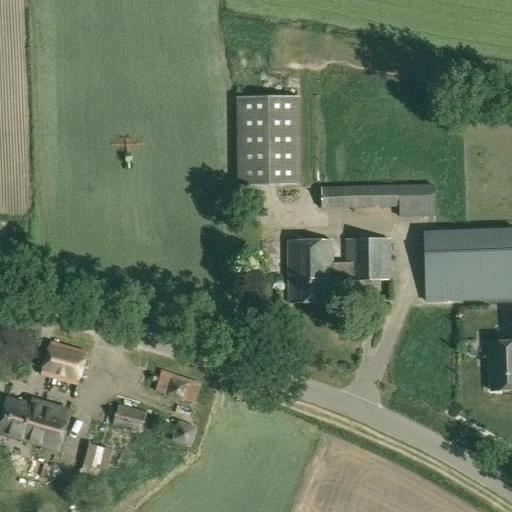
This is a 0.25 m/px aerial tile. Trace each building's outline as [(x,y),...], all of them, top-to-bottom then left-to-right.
[(237,95),(239,187),(299,186),(297,94),(237,95)] [(400,209),(400,218),(436,218),(435,186),(322,188),(323,210),(400,209)] [(511,230),(423,233),(425,302),(511,298),(511,230)] [(287,242),(288,304),(338,303),(338,281),(390,280),(389,240),(346,241),(346,271),(332,271),(332,241),(287,242)] [(489,343),(491,392),(511,390),(511,316),(509,317),(510,343),(489,343)] [(42,376),(77,385),(86,353),(51,343),(42,376)] [(155,392),(194,404),(200,385),(161,373),(155,392)] [(0,422),(0,433),(58,450),(70,411),(32,400),(30,406),(7,399),(0,422)] [(113,426),(142,434),(147,414),(119,405),(113,426)] [(172,442),(192,449),(199,428),(178,421),(172,442)] [(80,483),(96,487),(100,469),(108,471),(113,452),(89,445),(80,483)]
